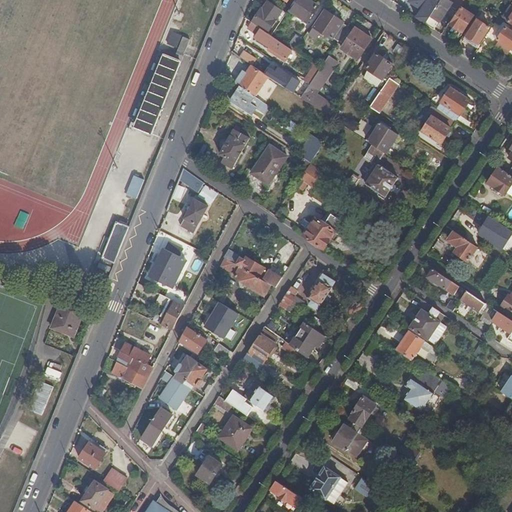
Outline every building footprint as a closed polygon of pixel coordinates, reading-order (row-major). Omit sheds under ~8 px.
[(287,13),(268,0),(262,8),(261,7),(251,22),(261,29),(267,33),(276,19),(281,22),(287,13)] [(317,5),(309,0),(295,0),(289,9),(307,21),(317,5)] [(422,9),(416,17),(426,24),(440,2),(436,0),(410,0),(410,1),(422,9)] [(441,0),(440,2),(426,24),(435,30),(453,3),(460,8),(464,0),(441,0)] [(450,26),(458,31),(460,29),(464,31),(474,16),(462,8),(450,26)] [(339,41),(348,28),(342,24),(343,23),(325,10),(314,27),(321,32),(320,34),(324,37),(325,35),(332,39),(334,38),(339,41)] [(511,16),(507,13),(503,18),(508,22),(511,16)] [(477,20),(466,36),(478,45),(489,28),(477,20)] [(251,22),(247,27),(257,35),(255,37),(278,53),(278,54),(279,53),(283,56),(287,50),(283,47),(260,30),(261,29),(251,22)] [(511,31),(508,29),(510,27),(506,24),(504,23),(494,38),(502,43),(511,49),(511,31)] [(356,28),(342,48),(358,59),(372,38),(356,28)] [(278,53),(275,57),(283,62),(291,50),(287,48),(271,36),(267,33),(261,29),(260,30),(283,47),(287,50),(283,56),(279,53),(278,54),(278,53)] [(294,52),(302,40),(296,36),(287,48),(291,50),(294,52)] [(478,45),(466,36),(464,40),(476,48),(478,45)] [(189,40),(181,37),(172,59),(160,55),(131,127),(150,135),(189,40)] [(511,49),(502,43),(497,49),(510,57),(511,53),(511,49)] [(243,50),(239,57),(252,65),(256,58),(243,50)] [(393,64),(376,53),(366,69),(383,80),(393,64)] [(324,64),(319,71),(309,86),(307,89),(301,97),(328,115),(334,107),(314,93),(330,69),(324,64)] [(240,75),(235,83),(241,87),(255,96),(268,75),(252,65),(247,72),(244,77),(240,75)] [(313,66),(303,82),(309,86),(319,71),(313,66)] [(285,75),(280,83),(292,91),(298,83),(285,75)] [(398,84),(390,78),(370,107),(380,113),(398,84)] [(297,94),(301,97),(307,89),(303,86),(297,94)] [(255,96),(241,87),(231,102),(251,115),(256,107),(261,110),(266,104),(255,96)] [(437,109),(456,122),(467,105),(468,103),(470,100),(451,88),(437,109)] [(454,124),(456,122),(437,109),(432,106),(427,113),(432,117),(422,131),(442,143),(453,127),(454,124)] [(337,109),(334,107),(328,115),(335,119),(336,117),(333,115),(337,109)] [(372,127),(361,120),(358,125),(354,132),(358,135),(364,139),(372,127)] [(384,152),(387,154),(393,145),(394,143),(399,135),(381,123),(369,141),(373,144),(384,152)] [(243,134),(239,132),(236,130),(235,129),(220,154),(225,157),(222,161),(233,168),(250,138),(247,136),(248,133),(245,131),(243,134)] [(311,163),(325,142),(313,135),(300,156),(311,163)] [(369,141),(364,139),(358,135),(353,142),(368,151),(373,144),(369,141)] [(379,159),(384,152),(373,144),(368,151),(364,157),(372,162),(375,156),(379,159)] [(288,157),(270,145),(251,173),(269,185),(288,157)] [(306,171),(311,163),(300,156),(298,154),(292,162),(306,171)] [(398,177),(378,165),(366,184),(386,197),(390,190),(394,185),(398,177)] [(304,182),(313,187),(321,171),(311,167),(304,182)] [(507,193),(511,184),(511,177),(498,168),(488,184),(505,196),(507,193)] [(184,172),(182,177),(196,186),(199,182),(184,172)] [(143,179),(133,175),(126,194),(136,198),(143,179)] [(346,186),(352,190),(359,179),(353,175),(346,186)] [(208,207),(195,199),(185,219),(184,220),(181,225),(194,233),(208,207)] [(329,212),(322,222),(325,224),(332,214),(329,212)] [(304,236),(324,250),(331,239),(336,232),(339,234),(346,224),(332,214),(325,224),(322,222),(316,218),(304,236)] [(511,232),(489,217),(479,234),(492,242),(492,241),(497,244),(501,236),(497,234),(499,231),(506,236),(506,238),(504,240),(511,245),(511,232)] [(102,258),(114,263),(129,227),(116,222),(102,258)] [(336,232),(331,239),(335,242),(340,235),(339,234),(336,232)] [(478,247),(455,232),(449,240),(458,247),(455,252),(468,261),(478,247)] [(161,253),(156,264),(148,277),(172,289),(186,262),(182,260),(183,259),(180,257),(183,251),(169,243),(166,250),(164,249),(161,253)] [(152,262),(156,264),(161,253),(158,251),(152,262)] [(276,287),(282,278),(246,257),(244,260),(240,258),(238,261),(234,259),(232,263),(270,284),(276,287)] [(236,276),(235,277),(264,294),(270,284),(232,263),(227,260),(226,259),(221,267),(236,276)] [(511,264),(504,259),(502,263),(511,270),(511,264)] [(460,286),(433,269),(428,277),(454,295),(460,286)] [(335,282),(331,279),(331,280),(323,274),(307,297),(311,300),(308,304),(316,309),(319,306),(320,306),(332,288),(332,286),(335,282)] [(460,286),(454,295),(461,300),(467,291),(460,286)] [(297,291),(291,287),(279,306),(285,310),(289,304),(290,305),(295,298),(293,297),(295,295),(297,291)] [(467,291),(461,300),(480,313),(486,304),(467,291)] [(181,296),(173,292),(171,298),(178,302),(181,296)] [(511,294),(510,297),(508,296),(502,305),(511,312),(511,294)] [(172,330),(185,306),(160,295),(156,303),(168,308),(160,324),(172,330)] [(304,302),(295,295),(293,297),(295,298),(290,305),(289,304),(285,310),(295,316),(304,302)] [(198,311),(210,317),(218,302),(206,296),(198,311)] [(81,308),(62,301),(51,328),(73,337),(76,329),(73,327),(81,308)] [(239,314),(220,302),(205,328),(224,339),(239,314)] [(447,308),(453,312),(457,306),(451,302),(447,308)] [(444,315),(428,304),(424,310),(422,309),(410,328),(429,341),(441,322),(441,321),(444,315)] [(492,321),(498,312),(489,306),(481,318),(490,324),(492,321)] [(511,343),(511,321),(498,312),(492,321),(511,333),(507,340),(511,343)] [(441,322),(429,341),(436,345),(448,327),(441,322)] [(318,349),(326,336),(305,323),(297,335),(290,345),(295,348),(308,357),(315,346),(318,349)] [(180,342),(198,354),(207,340),(196,333),(198,331),(195,329),(194,332),(187,328),(180,342)] [(244,360),(267,375),(271,368),(264,363),(276,345),(275,344),(278,340),(263,330),(244,360)] [(290,345),(297,335),(291,331),(284,341),(286,342),(290,345)] [(410,331),(398,351),(412,360),(422,345),(431,351),(435,354),(434,355),(437,356),(439,352),(437,351),(438,350),(410,331)] [(179,345),(197,356),(198,354),(180,342),(179,345)] [(290,354),(295,348),(290,345),(286,342),(282,348),(290,354)] [(148,378),(153,368),(146,364),(150,356),(125,343),(116,361),(148,378)] [(226,358),(231,351),(219,343),(214,350),(226,358)] [(422,345),(412,360),(421,366),(431,351),(422,345)] [(143,388),(148,378),(116,361),(108,358),(104,368),(110,371),(143,388)] [(177,373),(174,378),(183,384),(197,364),(188,358),(182,366),(180,366),(176,371),(177,373)] [(190,388),(195,392),(202,380),(200,378),(206,370),(197,364),(183,384),(190,388)] [(60,379),(63,372),(48,366),(46,373),(60,379)] [(451,386),(426,369),(418,381),(411,377),(406,385),(411,389),(404,399),(423,411),(435,393),(434,392),(437,389),(445,394),(451,386)] [(511,376),(502,392),(511,399),(511,376)] [(176,409),(190,388),(183,384),(174,378),(160,398),(176,409)] [(360,384),(350,378),(346,384),(356,391),(360,384)] [(28,409),(43,415),(55,387),(41,380),(28,409)] [(277,397),(260,385),(256,391),(254,389),(252,387),(246,396),(267,411),(277,397)] [(109,388),(103,386),(97,396),(103,399),(109,388)] [(233,406),(247,416),(253,408),(245,403),(247,400),(233,390),(226,401),(233,406)] [(233,406),(226,401),(219,397),(214,405),(228,414),(233,406)] [(353,413),(349,419),(355,423),(362,428),(377,406),(364,397),(353,413)] [(172,415),(159,407),(153,416),(152,415),(150,418),(152,419),(140,438),(152,446),(172,415)] [(253,429),(235,417),(221,437),(239,450),(253,429)] [(362,428),(355,423),(351,428),(345,424),(334,441),(357,457),(368,439),(359,433),(362,428)] [(202,424),(197,432),(202,436),(207,428),(202,424)] [(106,453),(105,452),(97,447),(90,443),(80,459),(96,469),(106,453)] [(97,447),(105,452),(107,448),(99,443),(97,447)] [(403,445),(398,452),(402,454),(409,445),(406,444),(404,446),(403,445)] [(409,445),(402,454),(399,460),(409,467),(413,460),(415,461),(416,461),(420,454),(419,453),(409,445)] [(210,457),(198,475),(211,484),(223,466),(210,457)] [(348,482),(326,467),(321,475),(320,475),(316,481),(317,481),(312,489),(334,504),(348,482)] [(113,469),(104,482),(119,491),(127,479),(113,469)] [(16,491),(20,476),(14,475),(10,490),(16,491)] [(511,475),(507,483),(504,488),(487,511),(504,511),(511,501),(511,475)] [(507,483),(498,477),(495,482),(504,488),(507,483)] [(372,496),(377,488),(364,479),(359,487),(372,496)] [(277,481),(271,489),(296,506),(302,497),(277,481)] [(95,509),(108,490),(95,482),(83,501),(95,509)] [(102,511),(114,495),(108,490),(95,509),(100,511),(102,511)] [(178,511),(168,504),(164,500),(161,496),(157,503),(156,503),(150,511),(178,511)] [(91,511),(76,502),(68,511),(91,511)]
